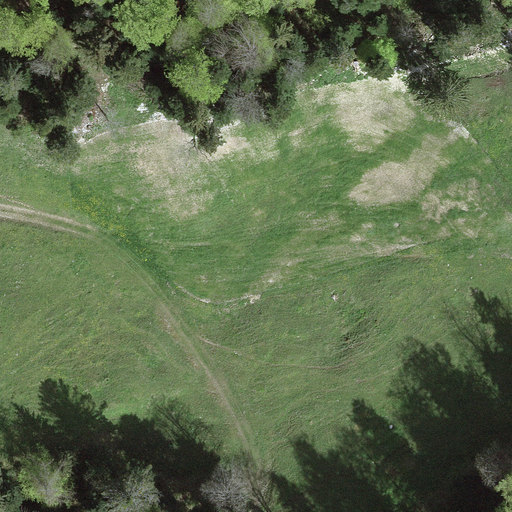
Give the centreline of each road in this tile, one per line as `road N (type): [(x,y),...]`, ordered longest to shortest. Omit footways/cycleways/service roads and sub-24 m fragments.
road 1 (track): [(511,251),(129,239),(249,442),(251,497),(243,511)]
road 2 (track): [(129,239),(0,214)]
